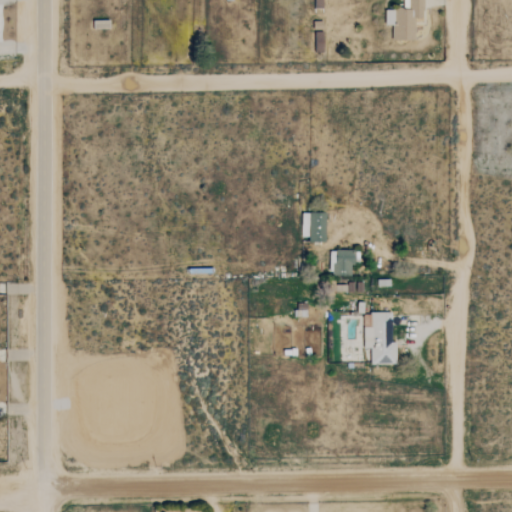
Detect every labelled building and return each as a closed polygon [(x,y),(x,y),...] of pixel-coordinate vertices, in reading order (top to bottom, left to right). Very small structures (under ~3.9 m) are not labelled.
[(420,0),(405,0),(405,10),(381,9),(381,24),(389,25),(388,40),(411,40),(411,18),(420,18),(420,0)] [(319,32),(311,32),(312,52),(320,52),(319,32)] [(298,213),(299,241),(322,240),(321,212),(298,213)] [(350,250),(327,251),(328,276),(350,275),(350,250)] [(387,312),(367,313),(367,327),(360,328),(360,349),(366,349),(367,364),(393,364),(393,343),(388,343),(387,312)]
